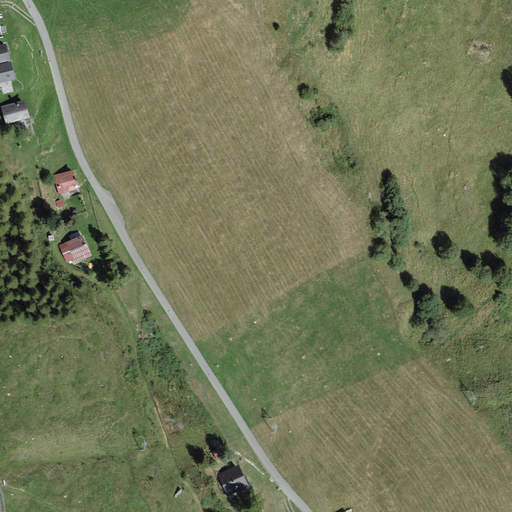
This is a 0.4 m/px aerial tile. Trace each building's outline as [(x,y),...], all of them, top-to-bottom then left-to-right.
[(6,43),(0,44),(0,61),(10,59),(6,43)] [(10,59),(0,61),(0,83),(15,79),(10,59)] [(25,99),(1,106),(7,124),(30,117),(25,99)] [(72,170),(54,175),(59,194),(78,188),(72,170)] [(92,255),(82,234),(59,245),(69,266),(92,255)] [(233,467),(217,476),(227,494),(243,485),(233,467)]
